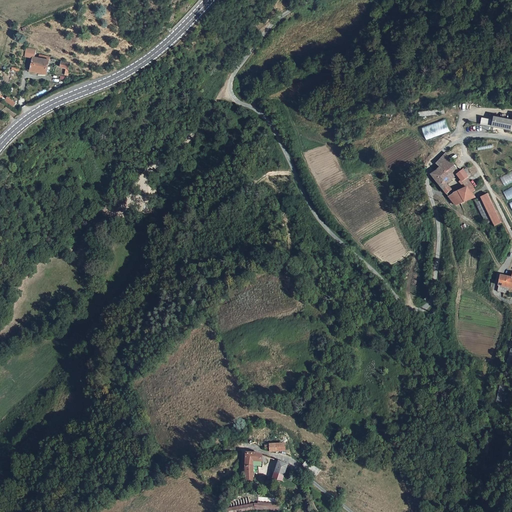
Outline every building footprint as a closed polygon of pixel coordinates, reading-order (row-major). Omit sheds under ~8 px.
[(25,55),(33,56),(34,50),(26,48),(25,55)] [(31,70),(49,74),(50,66),(47,65),(48,59),(33,56),(31,70)] [(65,66),(64,65),(57,64),(57,71),(62,72),(62,77),(65,78),(65,66)] [(511,124),(511,119),(494,116),(492,126),(511,129),(511,124)] [(447,130),(444,121),(426,127),(429,136),(447,130)] [(446,152),(437,163),(440,167),(449,178),(451,180),(457,175),(460,172),(446,152)] [(440,167),(431,175),(443,189),(449,185),(445,181),(449,178),(440,167)] [(468,177),(463,170),(460,172),(457,175),(460,180),(458,182),(462,188),(466,187),(462,182),(468,177)] [(443,189),(447,195),(454,192),(449,185),(443,189)] [(511,185),(503,190),(506,198),(511,195),(511,185)] [(466,187),(462,188),(460,189),(468,200),(474,198),(466,187)] [(464,202),(468,200),(460,189),(454,192),(447,195),(456,205),(464,202)] [(502,222),(488,194),(481,198),(495,226),(502,222)] [(511,277),(508,277),(499,275),(497,286),(511,288),(511,277)] [(245,476),(252,477),(253,466),(257,466),(259,459),(265,461),(267,456),(257,452),(247,452),(245,476)] [(278,460),(274,472),(284,476),(285,473),(288,464),(278,460)] [(312,467),(308,473),(314,477),(318,472),(312,467)] [(284,476),(274,472),(271,480),(282,481),(284,476)] [(250,503),(250,499),(226,505),(227,509),(250,503)]
